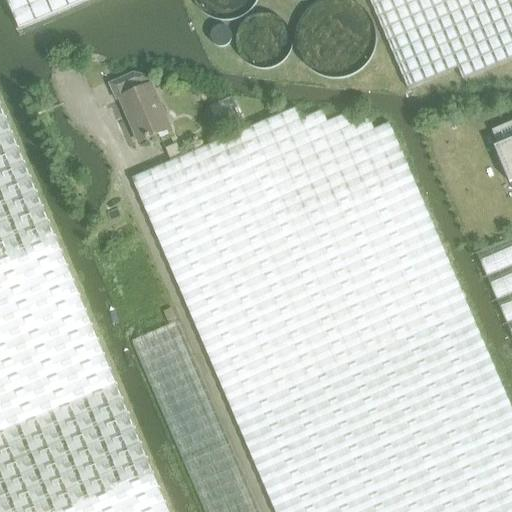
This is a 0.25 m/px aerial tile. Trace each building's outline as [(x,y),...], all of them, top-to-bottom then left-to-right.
[(511,0),(7,0),(20,27),(21,31),(96,0),(368,0),(408,91),(457,69),(463,82),(511,60),(511,0)] [(208,0),(210,3),(214,7),(221,13),(225,15),(231,16),(235,16),(242,15),(245,13),(251,10),(254,6),(257,1),(257,0),(208,0)] [(376,49),(376,43),(374,35),(370,29),(365,23),(361,20),(354,16),(347,14),(340,14),(334,15),(326,18),(321,21),(316,25),(312,31),(310,36),(308,43),(307,50),(308,57),(310,63),(314,69),(319,74),(324,78),(328,80),(335,82),(343,83),(349,82),(355,80),(362,77),(366,73),(370,68),(373,63),(376,56),(376,49)] [(293,47),(293,46),(293,42),(292,37),(289,32),(286,28),(282,24),(277,21),(271,19),(268,19),(262,19),(257,20),(253,22),(247,26),(243,30),(241,35),(239,40),(238,45),(239,50),(240,56),(243,62),(246,65),(250,68),(255,71),(261,73),(265,74),(271,73),(276,72),(281,69),(285,66),(289,62),(291,57),(293,52),(293,47)] [(119,102),(139,145),(171,131),(151,87),(148,88),(144,78),(133,76),(109,87),(117,103),(119,102)] [(511,511),(511,414),(389,126),(374,132),(368,120),(350,128),(345,117),(327,124),(321,112),(302,121),(296,109),(277,118),(259,126),(132,180),(274,511),(511,511)] [(0,511),(165,511),(78,295),(71,284),(0,110),(0,511)] [(511,122),(492,131),(498,146),(494,147),(495,149),(499,147),(502,155),(498,157),(510,184),(511,182),(511,122)] [(176,145),(165,151),(170,163),(182,158),(176,145)] [(511,237),(475,253),(511,337),(511,237)] [(178,323),(172,308),(163,312),(169,327),(131,344),(204,511),(258,511),(177,324),(178,323)]
